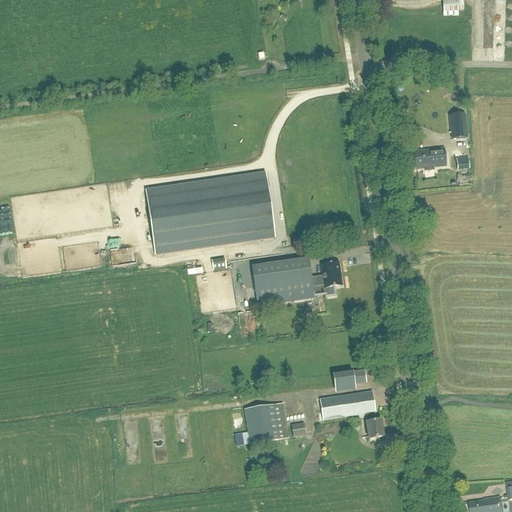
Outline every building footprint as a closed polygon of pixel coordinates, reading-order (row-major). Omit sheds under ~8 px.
[(444,16),(460,15),(460,10),(465,10),(464,0),(458,0),(444,1),(444,16)] [(452,160),(470,157),(468,137),(452,139),(453,150),(451,151),(452,160)] [(443,149),(414,152),(416,171),(445,168),(443,149)] [(468,170),(470,161),(461,160),(460,169),(468,170)] [(154,257),(275,239),(265,173),(145,191),(154,257)] [(112,264),(121,264),(121,251),(113,251),(112,264)] [(324,286),(324,290),(341,287),(338,264),(321,267),(322,277),(311,279),(308,260),(252,268),(257,308),(314,299),(312,288),(324,286)] [(213,272),(224,270),(223,262),(212,263),(213,272)] [(192,267),(192,275),(204,276),(204,268),(192,267)] [(241,342),(259,338),(255,312),(237,314),(241,342)] [(365,371),(353,373),(332,376),(335,395),(355,392),(355,387),(367,384),(365,371)] [(323,422),(358,416),(359,420),(364,419),(364,416),(366,415),(367,424),(365,424),(368,441),(383,438),(381,421),(376,422),(375,414),(372,393),(320,401),(323,422)] [(244,411),(247,434),(234,436),(235,448),(249,446),(279,441),(288,440),(283,404),(273,406),(244,411)] [(290,426),(293,439),(306,437),(304,424),(290,426)] [(167,460),(165,441),(156,442),(157,460),(167,460)] [(193,448),(185,448),(185,456),(193,456),(193,448)] [(502,511),(500,498),(484,500),(484,501),(469,503),(469,511),(502,511)]
